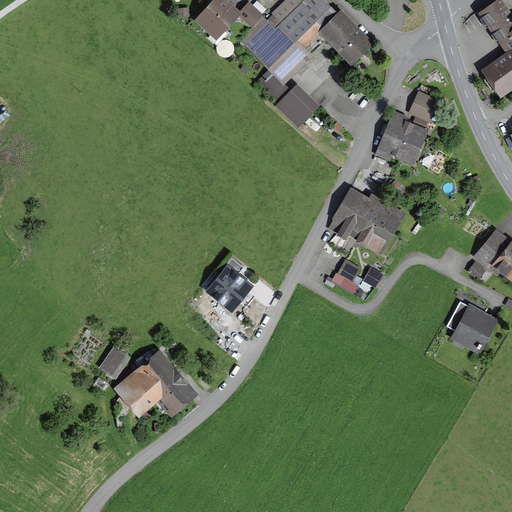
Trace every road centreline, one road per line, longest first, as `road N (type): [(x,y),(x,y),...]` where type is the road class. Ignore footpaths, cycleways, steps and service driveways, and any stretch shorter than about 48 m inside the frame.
road 1 (unclassified): [(409,58),(243,372),(87,511)]
road 2 (secondary): [(511,185),(474,116),(445,23)]
